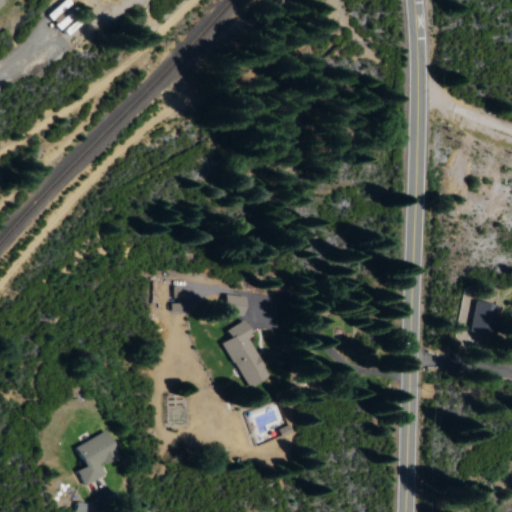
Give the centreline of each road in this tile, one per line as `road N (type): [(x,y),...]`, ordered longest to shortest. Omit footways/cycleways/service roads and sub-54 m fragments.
road 1 (tertiary): [(407,511),(416,91),(409,0)]
road 2 (residential): [(144,0),(0,80)]
